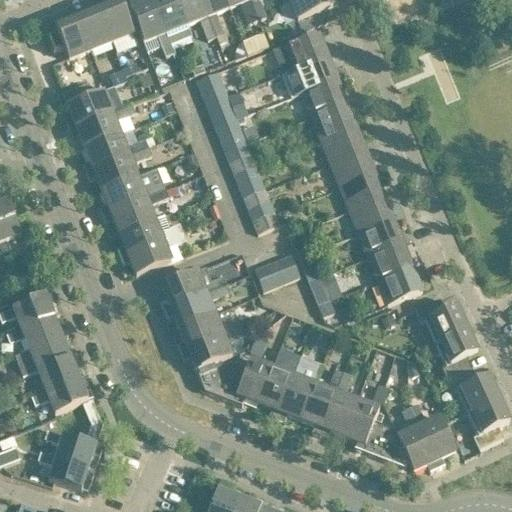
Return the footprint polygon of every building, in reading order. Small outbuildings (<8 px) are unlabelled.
[(170,50),(149,0),(140,0),(144,7),(129,13),(147,57),(161,52),(165,63),(174,59),(170,50)] [(187,30),(174,0),(161,0),(159,1),(158,0),(149,0),(170,50),(191,42),(187,30)] [(216,42),(199,0),(174,0),(187,30),(199,25),(207,46),(216,42)] [(229,13),(223,0),(199,0),(216,42),(223,39),(215,19),(229,13)] [(252,10),(248,0),(223,0),(229,13),(241,8),(250,28),(258,25),(252,10)] [(331,13),(325,0),(298,0),(288,4),(301,38),(327,28),(322,17),(331,13)] [(133,39),(119,4),(98,13),(112,47),(133,39)] [(260,7),(252,10),(258,25),(266,22),(260,7)] [(112,47),(98,13),(76,21),(90,56),(112,47)] [(76,21),(44,34),(53,59),(64,54),(68,65),(77,61),(88,88),(100,83),(90,56),(76,21)] [(327,61),(318,38),(271,56),(281,80),(293,75),(327,61)] [(221,57),(214,60),(218,71),(226,68),(221,57)] [(327,61),(293,75),(281,80),(290,104),(302,98),(337,85),(327,61)] [(136,69),(122,75),(125,82),(139,77),(136,69)] [(192,73),(194,80),(204,76),(201,69),(192,73)] [(125,82),(122,75),(108,80),(113,92),(127,86),(125,82)] [(223,90),(217,78),(196,86),(201,99),(223,90)] [(88,88),(62,98),(67,111),(105,95),(100,83),(88,88)] [(346,108),(337,85),(302,98),(312,122),(346,108)] [(206,110),(227,102),(223,90),(201,99),(206,110)] [(121,114),(113,92),(105,95),(67,111),(73,125),(66,128),(68,135),(121,114)] [(238,98),(227,102),(206,110),(210,122),(232,114),(236,125),(247,120),(238,98)] [(171,108),(160,111),(164,120),(175,116),(171,108)] [(356,132),(346,108),(312,122),(321,145),(356,132)] [(131,110),(121,114),(68,135),(72,144),(79,141),(84,153),(119,139),(114,126),(134,118),(131,110)] [(236,125),(232,114),(210,122),(215,133),(236,125)] [(255,121),(240,126),(249,147),(263,142),(255,121)] [(241,137),(236,125),(215,133),(220,146),(241,137)] [(365,155),(356,132),(321,145),(330,169),(365,155)] [(246,148),(241,137),(220,146),(224,157),(246,148)] [(85,178),(148,153),(145,145),(124,153),(119,139),(84,153),(90,167),(82,170),(85,178)] [(246,148),(224,157),(229,169),(250,161),(246,148)] [(151,161),(148,153),(85,178),(89,186),(96,183),(101,196),(136,182),(131,169),(151,161)] [(374,178),(365,155),(330,169),(340,192),(374,178)] [(198,171),(194,160),(186,163),(190,174),(198,171)] [(255,172),(250,161),(229,169),(233,180),(255,172)] [(260,184),(255,172),(233,180),(238,192),(260,184)] [(103,220),(165,195),(162,187),(153,191),(148,177),(136,182),(101,196),(106,210),(100,213),(103,220)] [(384,202),(374,178),(340,192),(349,216),(384,202)] [(264,195),(260,184),(238,192),(243,204),(264,195)] [(168,203),(165,195),(103,220),(106,228),(113,226),(118,239),(153,224),(148,212),(168,203)] [(269,207),(264,195),(243,204),(248,216),(269,207)] [(393,225),(384,202),(349,216),(359,239),(393,225)] [(273,219),(269,207),(248,216),(252,227),(273,219)] [(0,253),(4,263),(12,260),(7,246),(20,240),(7,208),(0,210),(0,253)] [(220,224),(215,211),(209,213),(214,226),(220,224)] [(279,231),(273,219),(252,227),(257,240),(279,231)] [(119,263),(182,237),(179,230),(169,234),(164,220),(153,224),(118,239),(124,252),(116,255),(119,263)] [(402,249),(393,225),(359,239),(368,263),(402,249)] [(179,264),(175,250),(185,246),(182,237),(119,263),(123,271),(130,268),(135,282),(179,264)] [(412,272),(402,249),(368,263),(377,286),(412,272)] [(308,251),(295,256),(298,264),(311,258),(308,251)] [(320,281),(311,258),(298,264),(307,287),(320,281)] [(299,283),(291,261),(279,266),(287,287),(299,283)] [(287,287),(279,266),(267,270),(276,292),(287,287)] [(276,292),(267,270),(254,275),(263,297),(276,292)] [(422,297),(412,272),(377,286),(387,311),(422,297)] [(167,305),(160,308),(163,315),(225,290),(222,283),(211,287),(205,273),(196,277),(184,282),(161,291),(167,305)] [(323,286),(309,291),(317,310),(330,305),(323,286)] [(229,298),(225,290),(163,315),(166,324),(173,321),(179,334),(214,319),(208,307),(229,298)] [(16,322),(21,334),(21,335),(53,322),(50,314),(56,312),(50,298),(12,313),(12,314),(0,318),(0,325),(1,328),(16,322)] [(333,313),(330,305),(317,310),(320,318),(333,313)] [(444,316),(439,305),(415,316),(420,328),(424,326),(435,348),(466,334),(455,311),(444,316)] [(179,358),(242,333),(239,325),(219,333),(214,319),(179,334),(184,347),(176,350),(179,358)] [(392,319),(381,324),(384,333),(395,327),(392,319)] [(62,343),(53,322),(21,335),(21,334),(6,340),(9,349),(24,343),(29,355),(29,356),(62,343)] [(245,341),(242,333),(179,358),(183,366),(190,363),(196,377),(218,368),(231,363),(225,349),(245,341)] [(477,358),(466,334),(435,348),(445,370),(441,372),(446,385),(471,374),(466,363),(477,358)] [(255,342),(249,358),(260,362),(266,346),(255,342)] [(70,363),(62,343),(29,356),(29,355),(14,361),(23,382),(37,376),(38,377),(70,364),(70,363)] [(276,424),(300,361),(292,358),(285,379),(271,374),(258,409),(272,414),(269,422),(276,424)] [(75,376),(81,374),(76,360),(70,363),(70,364),(38,377),(45,397),(46,398),(78,385),(78,383),(75,376)] [(300,361),(276,424),(284,427),(287,420),(300,425),(314,390),(319,376),(306,371),(308,365),(300,361)] [(249,365),(245,378),(218,368),(196,377),(204,397),(233,408),(241,411),(244,403),(258,409),(271,374),(249,365)] [(413,368),(407,366),(407,380),(409,384),(418,380),(413,368)] [(476,386),(471,374),(446,385),(452,398),(456,396),(466,418),(498,403),(488,381),(476,386)] [(319,440),(343,378),(335,375),(328,395),(314,390),(300,425),(314,431),(311,438),(319,440)] [(343,441),(357,406),(343,401),(351,381),(343,378),(319,440),(327,444),(330,436),(343,441)] [(83,397),(89,395),(84,381),(78,383),(78,385),(46,398),(45,397),(31,403),(34,411),(49,405),(55,419),(87,406),(83,397)] [(379,391),(373,406),(384,410),(390,395),(379,391)] [(509,428),(498,403),(466,418),(477,441),(473,443),(479,455),(503,444),(498,433),(509,428)] [(394,435),(374,428),(379,415),(357,406),(343,441),(357,447),(354,454),(363,458),(413,477),(398,442),(397,443),(394,435)] [(454,458),(439,424),(425,430),(417,410),(409,413),(437,474),(444,471),(441,463),(454,458)] [(437,474),(409,413),(401,416),(410,437),(398,442),(413,477),(426,470),(429,478),(437,474)] [(59,450),(55,462),(55,463),(88,474),(89,472),(91,465),(97,467),(102,453),(62,440),(62,441),(47,436),(44,445),(59,450)] [(15,453),(0,458),(0,472),(20,465),(15,453)] [(90,488),(95,476),(95,475),(89,472),(88,474),(55,463),(55,462),(41,457),(38,466),(52,471),(48,484),(82,496),(85,486),(90,488)] [(236,511),(239,504),(238,504),(231,501),(233,495),(219,489),(210,511),(236,511)] [(258,511),(252,509),(254,503),(240,498),(238,504),(239,504),(236,511),(258,511)]
